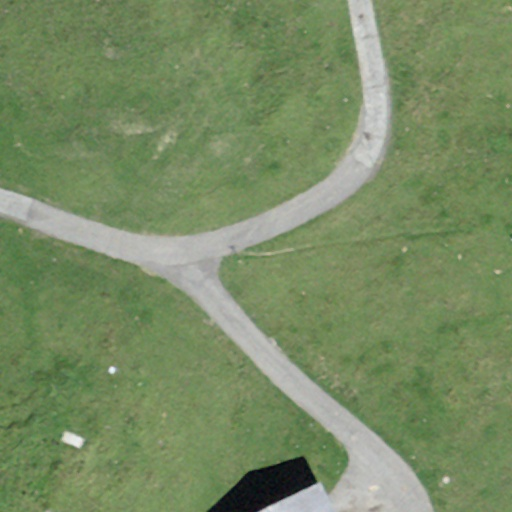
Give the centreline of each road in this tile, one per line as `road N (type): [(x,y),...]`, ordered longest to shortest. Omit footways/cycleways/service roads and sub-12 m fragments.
road 1 (track): [(168,249),(225,243),(286,219),(352,176),(377,143),(379,96),(361,0)]
road 2 (track): [(168,249),(266,353),(384,458),(418,511)]
road 3 (track): [(0,201),(109,240),(168,249)]
